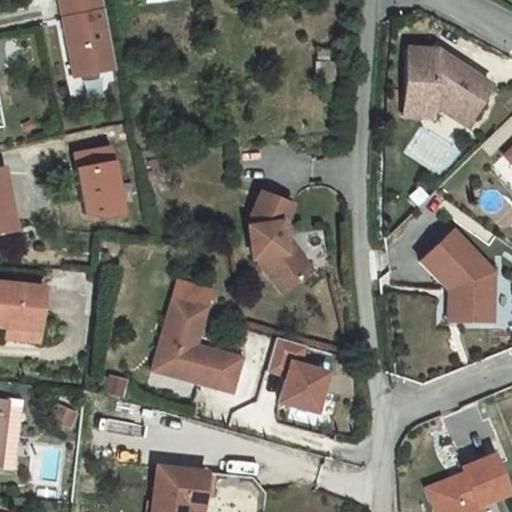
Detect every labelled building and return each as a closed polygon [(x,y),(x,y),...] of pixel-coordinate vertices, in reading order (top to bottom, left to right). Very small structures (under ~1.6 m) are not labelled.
[(101,0),(58,0),(74,78),(115,70),(101,0)] [(452,62),(432,49),(407,89),(427,102),(464,126),(490,86),(463,69),(457,78),(451,74),(452,62)] [(327,51),(318,50),(318,61),(327,61),(327,51)] [(333,63),(315,64),(316,81),(334,80),(333,63)] [(427,102),(407,89),(397,103),(418,116),(427,102)] [(511,151),(510,149),(503,156),(511,165),(511,151)] [(120,213),(107,150),(74,156),(87,215),(103,216),(120,213)] [(2,168),(0,168),(0,232),(15,229),(2,168)] [(291,205),(260,193),(250,216),(251,226),(246,227),(251,259),(257,258),(258,263),(281,293),(305,275),(287,253),(284,253),(281,235),(287,235),(284,222),(291,205)] [(491,273),(450,231),(419,262),(447,290),(455,299),(456,321),(491,322),(491,273)] [(287,235),(281,235),(284,253),(287,253),(305,275),(310,271),(288,243),(287,235)] [(43,288),(0,283),(0,325),(6,326),(16,327),(16,325),(39,328),(43,288)] [(455,299),(447,290),(447,321),(456,321),(455,299)] [(205,308),(172,299),(152,370),(231,392),(240,358),(195,346),(191,345),(194,337),(198,335),(205,308)] [(16,327),(6,326),(5,338),(37,342),(39,328),(16,325),(16,327)] [(325,373),(297,365),(303,345),(274,337),(265,369),(285,375),(277,402),(314,412),(325,373)] [(125,382),(108,378),(105,393),(121,397),(125,382)] [(19,401),(5,400),(0,449),(0,469),(12,471),(19,401)] [(74,413),(55,405),(49,420),(68,428),(74,413)] [(507,493),(492,456),(461,469),(463,474),(425,489),(434,511),(479,511),(477,505),(507,493)] [(205,473),(156,467),(151,511),(185,511),(186,510),(201,511),(205,473)] [(251,478),(211,473),(206,511),(261,511),(264,494),(251,478)]
